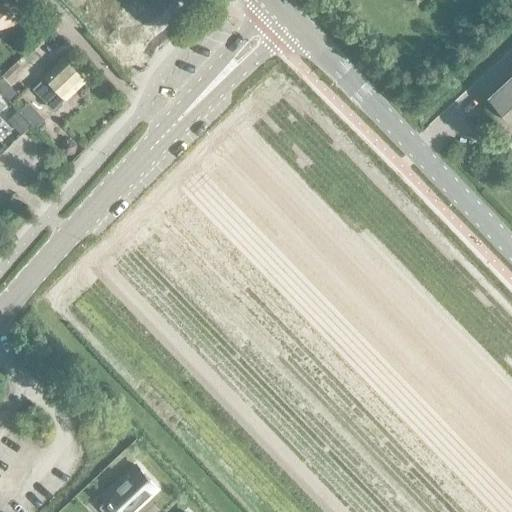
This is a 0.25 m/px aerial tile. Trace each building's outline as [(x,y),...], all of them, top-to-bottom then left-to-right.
[(11,0),(0,0),(0,36),(1,35),(1,30),(2,29),(22,11),(11,0)] [(68,0),(119,54),(129,45),(142,32),(154,21),(167,9),(174,3),(174,2),(175,0),(68,0)] [(66,57),(35,87),(49,102),(49,105),(51,108),(55,108),(61,102),(61,99),(84,77),(66,57)] [(488,94),(511,119),(511,80),(493,98),(489,93),(488,94)] [(136,465),(105,494),(107,496),(106,498),(110,502),(111,501),(121,511),(128,511),(156,486),(136,465)]
